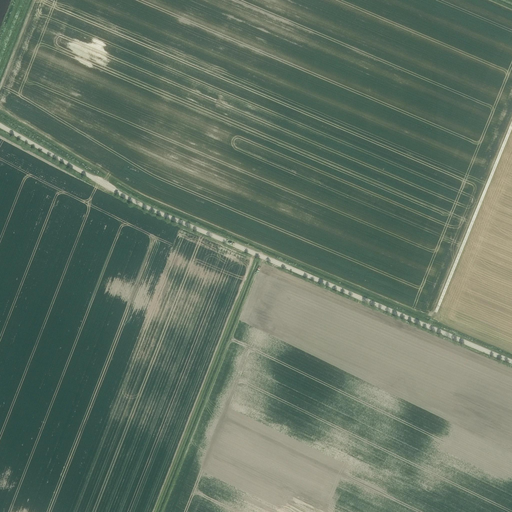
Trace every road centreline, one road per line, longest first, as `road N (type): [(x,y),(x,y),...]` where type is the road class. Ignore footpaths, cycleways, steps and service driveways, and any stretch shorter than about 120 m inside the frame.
road 1 (unclassified): [(511,362),(143,206),(0,126)]
road 2 (track): [(511,125),(436,310)]
